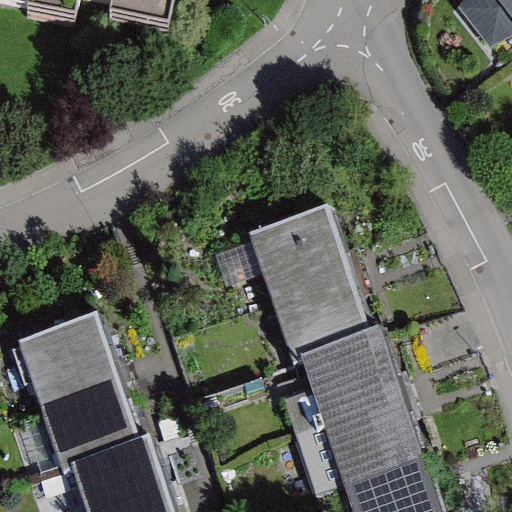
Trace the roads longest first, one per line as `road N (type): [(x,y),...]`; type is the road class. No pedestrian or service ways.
road 1 (residential): [(0,235),(120,185),(191,143),(359,12)]
road 2 (residential): [(511,296),(359,12)]
